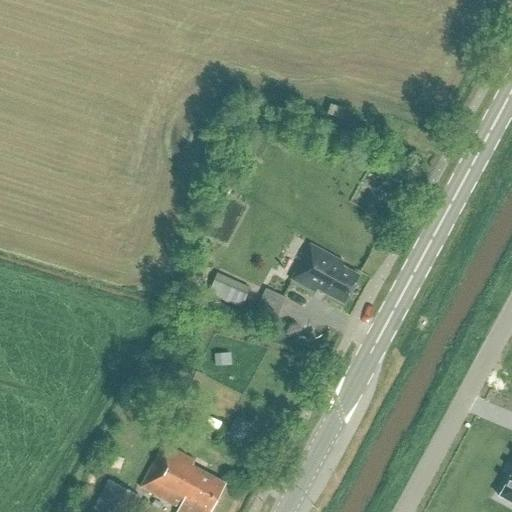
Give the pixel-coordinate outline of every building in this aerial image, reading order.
[(329,104),(326,114),(338,118),(342,108),(329,104)] [(283,257),(291,237),(270,228),(262,248),(283,257)] [(290,281),(314,294),(316,291),(342,305),(358,277),(341,267),(343,264),(309,245),(290,281)] [(249,289),(215,274),(206,296),(239,311),(249,289)] [(251,318),(269,329),(283,300),(265,290),(251,318)] [(290,292),(291,307),(307,306),(306,291),(290,292)] [(162,446),(138,489),(177,510),(175,511),(208,511),(223,486),(189,468),(192,463),(162,446)] [(511,470),(497,497),(511,505),(511,470)] [(141,511),(143,508),(136,505),(139,500),(107,483),(91,511),(141,511)]
